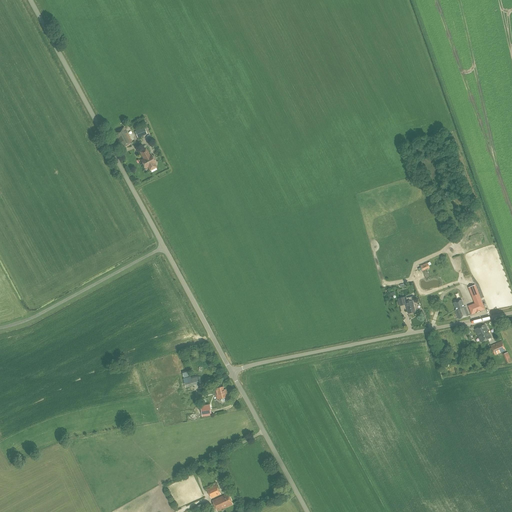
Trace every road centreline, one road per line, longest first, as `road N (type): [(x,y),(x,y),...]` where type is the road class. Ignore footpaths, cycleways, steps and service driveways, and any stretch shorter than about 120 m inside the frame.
road 1 (unclassified): [(231,372),(32,0)]
road 2 (unclassified): [(231,372),(511,313)]
road 3 (unknown): [(0,328),(165,248)]
road 4 (unclassified): [(307,511),(231,372)]
